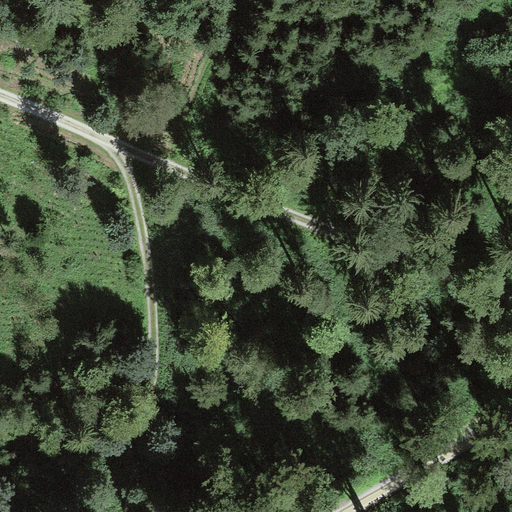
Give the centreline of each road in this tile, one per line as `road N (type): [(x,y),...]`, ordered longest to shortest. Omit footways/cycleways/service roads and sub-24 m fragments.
road 1 (track): [(0,98),(103,139),(140,246),(147,324),(132,511)]
road 2 (track): [(103,139),(343,234),(511,327)]
road 3 (track): [(511,391),(318,511)]
